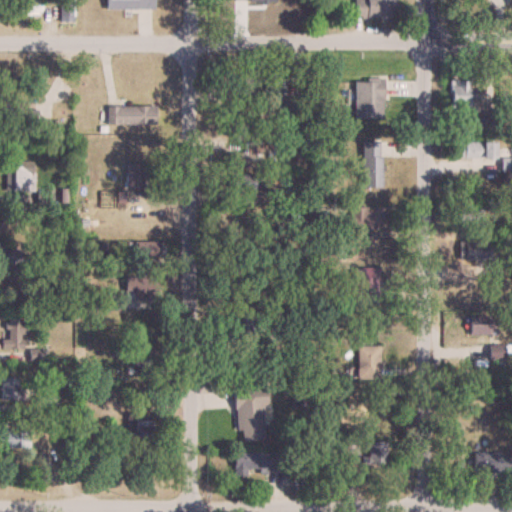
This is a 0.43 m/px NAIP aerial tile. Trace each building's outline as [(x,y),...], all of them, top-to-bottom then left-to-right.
[(72,0),(59,0),(59,21),(72,21),(72,0)] [(153,0),(105,0),(105,9),(153,9),(153,0)] [(266,0),(212,0),(212,20),(267,20),(266,0)] [(353,0),(354,18),(395,18),(394,0),(353,0)] [(279,81),(265,80),(265,107),(290,107),(290,96),(279,96),(279,81)] [(353,117),(382,117),(382,80),(353,80),(353,117)] [(468,80),(449,80),(449,107),(468,107),(468,80)] [(252,86),(241,86),(241,96),(252,96),(252,86)] [(0,120),(25,120),(25,100),(15,100),(15,92),(0,92),(0,120)] [(155,105),(106,105),(106,123),(155,124),(155,105)] [(492,116),(476,116),(476,132),(492,132),(492,116)] [(361,187),(380,187),(380,140),(361,140),(361,187)] [(457,157),(494,157),(494,141),(457,141),(457,157)] [(259,155),(259,143),(245,143),(245,155),(259,155)] [(511,158),(500,158),(500,170),(511,169),(511,158)] [(7,195),(33,195),(33,160),(7,160),(7,195)] [(145,188),(148,164),(128,162),(125,186),(145,188)] [(253,189),(253,174),(230,174),(230,189),(253,189)] [(385,228),(385,207),(352,207),(352,228),(385,228)] [(482,229),(482,209),(459,209),(459,229),(482,229)] [(135,255),(157,255),(157,240),(135,240),(135,255)] [(457,260),(489,260),(489,241),(457,241),(457,260)] [(0,263),(18,264),(18,250),(0,249),(0,263)] [(378,298),(378,267),(353,267),(353,298),(378,298)] [(155,298),(155,277),(124,277),(124,298),(155,298)] [(101,319),(101,309),(117,309),(117,295),(83,295),(83,319),(101,319)] [(254,333),(254,311),(229,311),(229,333),(254,333)] [(469,334),(497,334),(497,311),(469,311),(469,334)] [(4,348),(23,348),(23,318),(4,318),(4,348)] [(355,347),(355,378),(377,378),(377,347),(355,347)] [(133,358),(133,373),(151,373),(151,358),(133,358)] [(0,398),(18,398),(18,376),(0,376),(0,398)] [(233,389),(235,440),(263,439),(262,407),(265,407),(265,387),(233,389)] [(151,436),(151,420),(133,420),(133,436),(151,436)] [(0,447),(29,447),(29,428),(0,428),(0,447)] [(385,442),(361,442),(361,463),(385,463),(385,442)] [(356,445),(341,445),(341,462),(356,462),(356,445)] [(472,475),(495,475),(495,452),(472,452),(472,475)] [(232,453),(231,473),(273,474),(273,454),(232,453)] [(511,458),(498,458),(498,472),(511,472),(511,458)]
